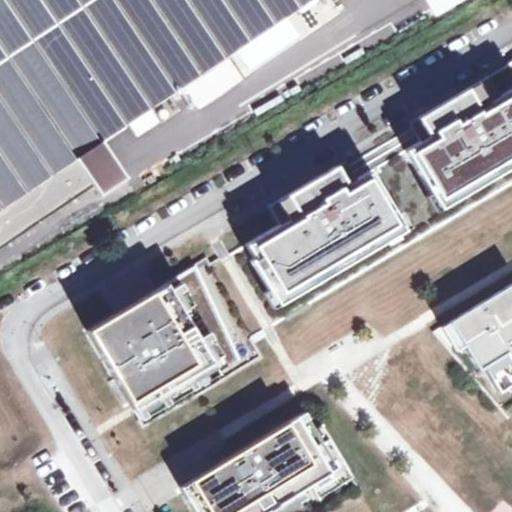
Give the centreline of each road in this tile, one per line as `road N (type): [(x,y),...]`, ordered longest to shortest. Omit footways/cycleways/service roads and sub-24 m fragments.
road 1 (residential): [(126,511),(28,353),(21,331),(34,308),(511,27)]
road 2 (residential): [(451,511),(324,369),(511,263)]
road 3 (unknown): [(401,0),(158,153)]
